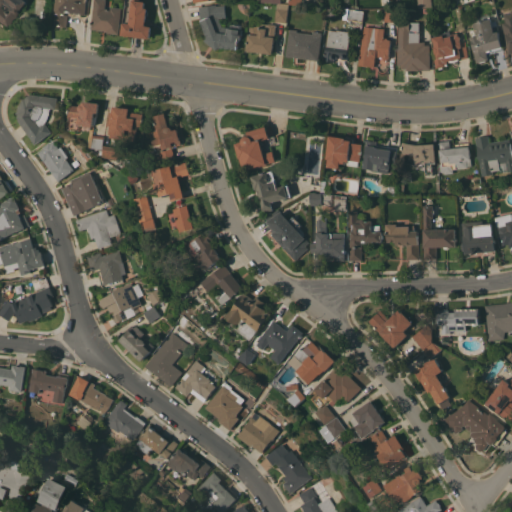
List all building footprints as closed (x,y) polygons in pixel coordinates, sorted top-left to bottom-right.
[(26,0),(28,1),(27,3),(28,3),(19,13),(20,13),(9,25),(4,22),(0,18),(0,0),(26,0)] [(88,0),(88,1),(86,14),(81,13),(80,14),(78,14),(77,13),(76,13),(71,12),(66,11),(66,13),(69,14),(67,26),(54,25),(56,0),(88,0)] [(106,0),(106,8),(111,9),(111,6),(122,7),(119,33),(108,32),(108,30),(102,29),(101,29),(99,29),(96,28),(92,28),(95,0),(106,0)] [(124,21),(131,22),(133,0),(140,0),(146,1),(145,7),(148,7),(146,24),(152,25),(150,38),(122,34),(124,21)] [(275,20),(277,2),(281,2),(289,3),(286,22),(275,20)] [(207,37),(200,19),(201,18),(199,6),(216,3),(216,5),(225,4),(226,16),(219,17),(223,26),(234,27),(234,26),(241,27),(241,29),(242,29),(241,40),(239,39),(239,41),(240,41),(240,45),(238,45),(238,48),(220,46),(218,49),(205,40),(207,37)] [(327,17),(328,6),(336,6),(336,17),(327,17)] [(344,7),(364,10),(363,21),(352,20),(352,19),(347,18),(347,19),(342,18),(344,7)] [(385,8),(398,8),(397,21),(384,20),(385,8)] [(511,52),(509,53),(505,39),(506,38),(502,22),(505,21),(503,14),(511,11),(511,52)] [(476,62),(470,36),(476,34),(473,22),(472,17),(489,13),(491,20),(496,19),(497,24),(497,25),(503,49),(487,53),(488,59),(476,62)] [(431,66),(430,66),(430,69),(420,69),(407,69),(407,67),(401,67),(401,64),(397,64),(398,47),(398,24),(399,24),(399,20),(408,20),(408,21),(420,21),(419,32),(420,32),(420,41),(426,41),(426,44),(431,44),(430,54),(431,54),(431,66)] [(273,53),(246,50),(250,23),(257,24),(258,22),(268,23),(276,24),(273,53)] [(359,64),(361,48),(363,33),(364,25),(385,28),(384,38),(385,38),(385,37),(388,37),(388,38),(391,39),(390,55),(390,57),(388,58),(387,59),(386,59),(384,58),(382,56),(376,55),(375,66),(359,64)] [(319,60),(286,55),(289,30),(290,30),(290,28),(297,29),(297,31),(313,33),(313,30),(322,32),(321,34),(322,34),(319,60)] [(329,29),(336,30),(337,29),(351,31),(348,52),(349,54),(348,57),(346,58),(344,59),(343,58),(342,56),(337,56),(337,57),(336,59),(335,59),(334,61),(324,59),(329,29)] [(434,57),(437,56),(436,53),(435,53),(434,46),(435,45),(433,36),(441,34),(441,32),(450,30),(450,34),(458,32),(458,35),(459,35),(460,36),(460,38),(460,42),(465,41),(468,57),(459,59),(457,60),(454,61),(452,61),(449,61),(449,59),(447,60),(448,62),(447,63),(448,64),(445,65),(443,66),(443,67),(439,68),(439,67),(436,67),(434,57)] [(58,97),(57,108),(51,107),(51,111),(50,114),(49,117),(47,122),(53,131),(36,143),(19,119),(18,116),(18,114),(19,113),(17,112),(19,109),(19,106),(20,104),(22,101),(24,97),(25,98),(26,97),(27,95),(29,94),(32,93),(58,97)] [(69,128),(70,116),(69,116),(70,104),(80,105),(81,103),(84,103),(84,100),(100,102),(97,124),(95,124),(94,126),(80,124),(80,129),(69,128)] [(112,111),(113,111),(114,105),(130,107),(129,111),(144,113),(143,118),(144,118),(144,121),(143,121),(142,126),(139,125),(138,132),(136,132),(135,140),(111,136),(111,133),(110,133),(111,125),(110,124),(112,111)] [(157,129),(153,115),(164,112),(168,125),(170,126),(171,127),(172,128),(173,129),(178,128),(179,132),(180,131),(181,136),(179,136),(180,138),(181,138),(182,144),(177,145),(177,144),(163,148),(162,144),(155,146),(155,144),(153,145),(150,131),(157,129)] [(272,124),(274,134),(269,136),(269,137),(260,139),(264,152),(273,150),(276,160),(267,163),(268,165),(258,167),(258,166),(244,169),(241,157),(240,157),(236,142),(242,141),(242,138),(244,136),(245,135),(248,135),(247,131),(272,124)] [(104,148),(93,147),(94,134),(105,135),(104,148)] [(346,137),(353,138),(353,142),(362,143),(360,160),(359,160),(358,165),(347,164),(348,161),(345,161),(345,163),(340,162),(339,168),(327,166),(328,158),(326,158),(329,135),(346,137)] [(511,148),(511,170),(508,171),(507,170),(502,171),(502,167),(501,167),(501,171),(500,171),(500,169),(492,170),(493,173),(482,175),(475,137),(488,135),(489,142),(510,138),(511,148)] [(395,163),(389,162),(388,172),(372,170),(372,168),(363,167),(364,159),(367,141),(364,141),(365,139),(377,141),(376,147),(391,149),(391,150),(397,151),(395,163)] [(59,180),(39,152),(44,147),(43,146),(50,141),(51,142),(54,140),(59,147),(62,145),(69,156),(67,157),(75,169),(59,180)] [(450,140),(450,147),(469,145),(470,151),(471,151),(471,154),(470,154),(470,157),(471,157),(472,165),(468,165),(468,167),(464,167),(465,168),(463,169),(460,169),(458,168),(456,168),(457,170),(453,170),(453,172),(450,172),(450,173),(447,173),(444,173),(444,171),(442,172),(442,171),(440,171),(439,163),(442,162),(441,162),(439,141),(450,140)] [(399,161),(402,141),(417,144),(435,143),(436,161),(435,161),(435,162),(432,162),(432,174),(426,174),(425,162),(417,162),(417,165),(399,161)] [(121,146),(120,158),(103,156),(104,154),(101,154),(101,149),(104,149),(105,144),(121,146)] [(176,159),(153,165),(150,154),(161,151),(161,149),(163,148),(163,150),(173,147),(176,159)] [(72,163),(77,159),(80,163),(75,167),(72,163)] [(173,198),(174,198),(172,192),(162,195),(160,189),(157,190),(155,183),(158,183),(157,179),(155,180),(153,170),(172,164),(172,165),(187,161),(190,173),(180,176),(186,196),(173,200),(173,198)] [(124,164),(136,166),(135,172),(137,173),(135,181),(132,181),(129,173),(124,170),(124,164)] [(252,175),(267,171),(273,169),(278,187),(289,184),(292,195),(288,196),(288,197),(286,197),(286,199),(284,199),(284,198),(272,201),(274,209),(265,211),(264,208),(264,209),(258,188),(255,189),(252,175)] [(73,182),(71,179),(91,170),(100,189),(101,188),(105,196),(103,197),(105,201),(75,215),(62,187),(73,182)] [(0,173),(1,174),(2,176),(3,178),(1,179),(3,180),(4,181),(6,180),(13,189),(0,198),(0,173)] [(325,185),(328,185),(327,192),(320,191),(322,179),(326,180),(325,185)] [(388,193),(388,182),(398,182),(398,192),(388,193)] [(316,191),(316,192),(322,192),(322,193),(325,193),(325,201),(322,201),(322,204),(310,204),(310,191),(316,191)] [(155,217),(156,217),(157,221),(158,227),(146,230),(143,221),(144,220),(138,197),(149,194),(155,217)] [(0,206),(3,205),(2,203),(8,200),(8,199),(14,195),(20,208),(22,211),(19,213),(20,215),(25,213),(30,224),(18,231),(17,230),(0,239),(0,206)] [(188,204),(195,227),(181,231),(175,208),(188,204)] [(424,258),(424,204),(433,204),(434,217),(432,217),(432,228),(456,228),(456,246),(437,246),(437,258),(424,258)] [(107,208),(107,209),(110,208),(112,214),(114,213),(121,232),(111,236),(113,243),(99,247),(98,244),(97,244),(96,239),(96,236),(92,238),(91,236),(89,231),(88,228),(83,230),(83,229),(80,230),(77,223),(79,223),(77,219),(107,208)] [(302,224),(300,226),(304,230),(304,235),(310,241),(306,245),(308,247),(296,259),(272,234),(275,231),(268,221),(268,220),(266,217),(279,208),(288,220),(294,215),(302,224)] [(350,259),(350,237),(350,229),(352,229),(352,226),(350,226),(349,210),(358,210),(358,218),(363,218),(363,220),(373,220),(373,224),(381,224),(381,230),(382,230),(383,242),(363,242),(363,247),(362,247),(362,259),(350,259)] [(511,213),(511,212),(511,245),(510,246),(510,243),(503,244),(501,232),(500,232),(499,227),(500,227),(499,226),(497,226),(495,216),(511,213)] [(335,259),(335,256),(317,256),(317,252),(311,252),(311,242),(317,242),(317,219),(320,219),(320,217),(327,217),(327,232),(345,232),(345,249),(346,249),(346,259),(335,259)] [(483,220),(484,223),(492,222),(493,232),(494,232),(495,239),(495,242),(496,250),(484,251),(484,250),(478,251),(478,252),(466,253),(465,249),(463,250),(462,247),(462,243),(464,243),(463,227),(463,228),(463,222),(483,220)] [(420,258),(407,258),(406,244),(396,244),(396,241),(387,241),(387,223),(397,223),(398,224),(415,224),(415,230),(418,230),(418,242),(419,242),(420,258)] [(192,241),(205,232),(206,234),(209,232),(215,241),(212,243),(220,254),(219,254),(222,258),(206,269),(203,264),(199,267),(193,257),(202,251),(200,249),(198,250),(192,241)] [(0,246),(31,237),(39,266),(31,268),(31,272),(22,274),(19,262),(5,265),(0,246)] [(87,255),(101,251),(102,255),(120,250),(123,261),(119,262),(123,278),(101,284),(97,268),(91,270),(87,255)] [(197,283),(201,279),(203,281),(225,263),(236,278),(238,276),(241,279),(239,281),(244,287),(223,304),(216,294),(223,289),(217,282),(204,292),(197,283)] [(107,306),(104,307),(102,305),(101,305),(100,302),(101,301),(99,299),(115,291),(114,290),(130,282),(141,303),(133,308),(132,305),(120,312),(123,318),(115,322),(107,306)] [(49,285),(53,295),(50,297),(53,304),(51,305),(52,308),(42,313),(43,315),(30,320),(29,318),(21,322),(15,310),(9,319),(0,312),(0,310),(8,298),(12,301),(49,285)] [(146,294),(157,287),(164,297),(153,304),(146,294)] [(237,324),(226,315),(233,305),(234,306),(245,292),(254,299),(257,295),(266,302),(264,305),(266,307),(265,309),(271,313),(272,314),(271,316),(270,314),(251,339),(235,327),(237,324)] [(511,329),(505,331),(504,338),(489,339),(486,313),(485,314),(485,304),(506,302),(511,300),(511,329)] [(150,321),(143,311),(153,304),(160,315),(150,321)] [(449,311),(455,311),(455,307),(479,307),(479,322),(480,322),(480,324),(466,324),(466,329),(450,330),(450,332),(442,332),(442,323),(441,324),(437,324),(436,309),(449,309),(449,311)] [(395,347),(369,320),(381,309),(390,318),(399,309),(402,312),(402,311),(413,322),(405,330),(408,334),(395,347)] [(275,320),(288,330),(293,323),(304,331),(281,362),(272,356),(277,349),(270,343),(271,343),(270,342),(265,349),(258,344),(261,341),(259,340),(275,320)] [(119,339),(127,331),(126,330),(132,324),(134,326),(136,325),(144,333),(142,334),(145,338),(146,337),(154,345),(149,350),(150,351),(141,360),(119,339)] [(430,358),(413,335),(426,325),(433,333),(432,341),(443,347),(430,358)] [(171,331),(187,343),(172,363),(182,371),(171,385),(145,365),(171,331)] [(296,354),(302,346),(305,348),(307,345),(306,344),(308,342),(309,343),(312,339),(322,349),(323,348),(326,351),(327,350),(336,360),(327,370),(326,369),(322,373),(321,372),(311,382),(310,381),(309,382),(301,375),(302,374),(289,361),(296,354)] [(249,364),(240,357),(248,347),(257,353),(249,364)] [(448,397),(451,404),(443,409),(438,400),(437,401),(434,398),(435,397),(431,390),(429,391),(422,379),(421,380),(415,370),(426,363),(426,362),(433,357),(434,358),(435,357),(440,364),(441,363),(443,367),(442,368),(443,370),(437,373),(450,396),(448,397)] [(204,365),(204,366),(205,367),(201,372),(211,379),(209,380),(210,381),(211,380),(213,382),(212,383),(216,385),(213,389),(213,390),(210,394),(210,393),(204,401),(191,391),(188,395),(175,386),(195,359),(204,365)] [(21,391),(10,389),(10,385),(0,382),(0,365),(12,368),(13,363),(25,366),(21,391)] [(362,387),(349,401),(344,396),(338,402),(337,401),(337,402),(329,394),(325,398),(316,388),(326,378),(336,368),(336,367),(338,365),(343,371),(344,369),(362,387)] [(33,367),(47,370),(46,373),(57,375),(68,377),(66,386),(65,386),(62,402),(53,400),(55,390),(40,387),(39,392),(29,390),(33,367)] [(81,399),(76,396),(75,398),(71,396),(72,394),(69,393),(79,374),(95,383),(94,386),(107,393),(106,394),(113,398),(109,406),(105,412),(81,399)] [(510,382),(511,379),(511,377),(511,399),(510,398),(510,399),(511,400),(511,421),(486,402),(504,378),(510,382)] [(240,403),(242,405),(236,414),(239,417),(231,428),(230,430),(219,422),(220,420),(219,420),(220,420),(218,418),(219,417),(205,406),(221,385),(220,384),(223,380),(225,382),(231,386),(230,388),(244,398),(240,403)] [(307,396),(296,406),(289,397),(300,388),(307,396)] [(104,421),(120,398),(127,403),(124,407),(135,416),(136,415),(146,422),(133,439),(119,429),(118,431),(104,421)] [(488,413),(490,412),(498,418),(497,418),(505,425),(505,427),(502,431),(500,432),(497,436),(497,438),(495,441),(494,441),(491,444),(489,442),(483,449),(480,450),(477,448),(476,444),(477,443),(475,441),(474,437),(470,434),(472,431),(470,429),(465,426),(465,425),(464,424),(462,426),(463,428),(456,433),(454,431),(453,431),(448,423),(446,424),(442,419),(462,406),(468,398),(488,413)] [(386,420),(381,424),(379,426),(379,425),(363,437),(355,425),(360,421),(354,412),(371,399),(386,420)] [(327,423),(317,411),(327,403),(337,415),(327,423)] [(249,419),(248,418),(251,415),(252,414),(251,413),(253,410),(259,415),(259,414),(270,422),(269,422),(279,429),(272,438),(271,438),(269,441),(270,442),(269,444),(268,443),(261,451),(260,450),(260,451),(254,447),(255,446),(252,444),(251,446),(248,443),(248,444),(237,436),(238,435),(237,435),(249,419)] [(91,421),(87,427),(77,419),(82,414),(91,421)] [(348,428),(337,437),(335,434),(328,439),(321,429),(327,424),(327,423),(338,415),(348,428)] [(167,438),(169,435),(178,442),(167,457),(153,447),(148,454),(134,444),(149,425),(167,438)] [(405,447),(403,448),(405,452),(406,451),(409,455),(405,458),(404,457),(400,460),(399,459),(387,467),(380,455),(379,455),(368,438),(383,429),(389,438),(396,433),(405,447)] [(312,476),(291,492),(283,482),(286,481),(283,477),(286,475),(276,462),(272,464),(265,455),(281,443),(285,448),(286,447),(288,450),(291,448),(312,476)] [(201,463),(203,459),(211,465),(202,477),(199,474),(198,473),(195,478),(192,476),(192,477),(186,473),(184,476),(180,472),(176,469),(175,470),(167,463),(179,446),(201,463)] [(0,463),(1,461),(12,465),(14,459),(23,462),(21,469),(32,473),(21,500),(7,494),(6,498),(1,496),(0,498),(0,463)] [(398,476),(398,475),(401,473),(402,474),(407,471),(404,468),(409,464),(413,469),(416,467),(423,477),(420,478),(420,479),(420,482),(419,483),(422,488),(412,495),(413,496),(404,501),(402,498),(396,502),(385,484),(398,476)] [(222,511),(220,511),(212,503),(216,498),(209,491),(204,496),(197,488),(214,470),(222,478),(219,481),(226,488),(227,488),(236,498),(222,511)] [(80,479),(76,485),(65,478),(68,472),(80,479)] [(36,481),(39,475),(44,477),(41,484),(36,481)] [(51,476),(69,485),(58,509),(59,509),(57,511),(32,511),(38,502),(43,504),(44,502),(39,500),(51,476)] [(371,497),(364,485),(376,477),(384,489),(371,497)] [(193,492),(188,497),(186,496),(181,493),(182,491),(178,489),(181,485),(185,488),(186,486),(193,492)] [(338,511),(304,511),(303,509),(304,509),(301,504),(304,502),(299,493),(310,486),(316,495),(314,497),(318,502),(328,496),(338,511)] [(402,511),(401,509),(404,507),(403,506),(422,495),(427,504),(436,498),(443,508),(438,511),(402,511)] [(63,511),(68,504),(70,506),(75,499),(80,502),(82,499),(89,503),(87,506),(96,511),(63,511)] [(373,511),(368,502),(374,499),(381,511),(373,511)] [(231,511),(236,509),(236,508),(245,503),(249,511),(231,511)]
